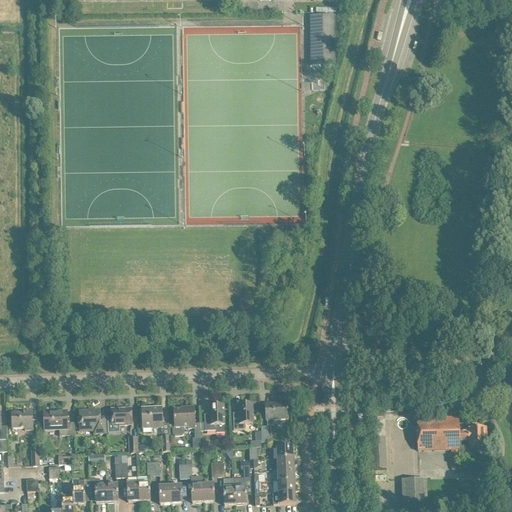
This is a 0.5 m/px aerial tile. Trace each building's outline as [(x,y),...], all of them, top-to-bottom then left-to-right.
[(310,67),(324,66),(334,66),(334,17),(310,17),(310,67)] [(266,421),(278,420),(288,420),(287,404),(265,405),(266,421)] [(234,432),(245,431),(244,426),(253,425),(252,406),(238,406),(239,414),(233,414),(234,432)] [(224,426),(224,417),(224,407),(210,408),(210,415),(204,416),(204,424),(199,425),(201,440),(201,433),(216,433),(216,435),(225,434),(225,426),(224,426)] [(195,425),(194,408),(187,408),(187,410),(174,410),(175,428),(172,428),(173,436),(175,438),(182,438),(184,436),(184,429),(188,429),(188,430),(194,430),(195,440),(201,440),(199,425),(195,425)] [(143,434),(152,434),(152,430),(163,429),(162,409),(142,410),(143,434)] [(132,427),(131,410),(123,410),(123,411),(119,411),(119,410),(111,411),(112,427),(132,427)] [(80,431),(93,431),(93,434),(107,433),(106,418),(100,418),(100,411),(79,412),(79,419),(78,420),(78,425),(80,426),(80,431)] [(67,425),(67,412),(44,413),(44,432),(67,431),(67,438),(74,438),(73,424),(67,425)] [(32,433),(32,424),(32,414),(12,414),(12,431),(25,430),(25,433),(32,433)] [(428,452),(451,451),(459,451),(459,444),(458,434),(459,434),(459,420),(417,421),(418,452),(428,452)] [(468,449),(486,448),(486,430),(468,430),(468,433),(459,434),(458,434),(459,444),(467,443),(468,449)] [(129,455),(137,455),(137,451),(138,451),(138,438),(128,439),(129,455)] [(162,454),(170,453),(169,438),(162,438),(161,438),(162,454)] [(372,471),(386,470),(385,438),(371,439),(372,471)] [(277,460),(293,459),(293,448),(276,448),(277,460)] [(258,461),(258,449),(249,450),(249,458),(250,461),(253,461),(258,461)] [(32,468),(40,468),(39,450),(31,450),(32,468)] [(460,471),(459,451),(451,451),(452,471),(460,471)] [(89,465),(105,464),(104,456),(88,457),(89,465)] [(13,466),(13,458),(8,458),(8,469),(21,468),(21,466),(13,466)] [(71,458),(70,458),(58,459),(58,467),(71,466),(71,458)] [(278,472),(294,471),(293,459),(277,460),(278,472)] [(251,482),(250,468),(250,464),(241,464),(241,471),(243,471),(244,482),(251,482)] [(278,483),(294,482),(294,471),(278,472),(278,483)] [(148,484),(147,478),(138,479),(139,503),(150,502),(149,484),(148,484)] [(128,503),(139,503),(138,479),(128,479),(129,485),(127,485),(128,503)] [(100,486),(99,480),(90,480),(90,481),(91,499),(95,499),(96,505),(107,504),(106,486),(100,486)] [(402,511),(427,511),(426,480),(402,481),(402,511)] [(85,500),(91,499),(90,481),(84,481),(84,483),(78,483),(78,487),(72,487),(73,490),(72,490),(72,494),(73,494),(73,506),(74,506),(85,505),(85,500)] [(235,488),(234,481),(223,481),(223,489),(224,507),(236,507),(235,488)] [(273,495),(279,494),(295,493),(294,482),(278,483),(273,484),(273,495)] [(107,504),(118,504),(117,485),(106,486),(107,504)] [(203,504),(214,503),(213,485),(202,486),(203,504)] [(192,504),(203,504),(202,486),(191,486),(192,504)] [(160,506),(172,505),(171,487),(159,488),(160,506)] [(172,505),(182,505),(181,487),(171,487),(172,505)] [(236,507),(247,506),(246,488),(235,488),(236,507)] [(295,505),(295,493),(279,494),(273,495),(274,506),(295,505)] [(73,494),(72,494),(67,494),(67,501),(62,501),(62,505),(62,511),(74,511),(74,506),(73,506),(73,494)]
